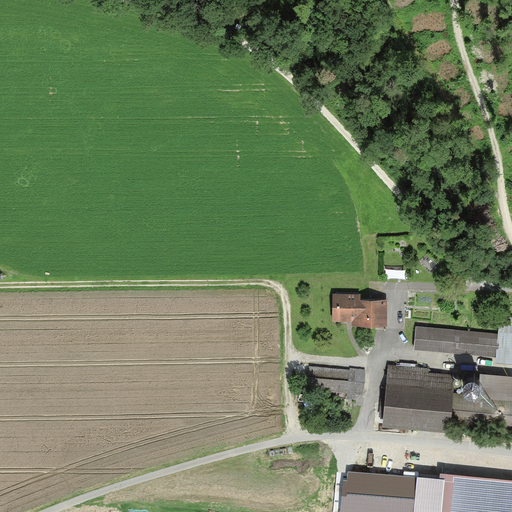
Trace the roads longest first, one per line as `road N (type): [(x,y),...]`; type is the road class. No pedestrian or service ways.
road 1 (track): [(138,0),(235,34),(289,71),(474,276),(511,286)]
road 2 (track): [(511,451),(298,438),(46,511)]
road 3 (track): [(0,285),(267,281),(284,289),(298,438)]
road 4 (track): [(454,0),(511,232)]
road 5 (track): [(290,355),(376,363),(365,437)]
road 6 (track): [(376,363),(511,368)]
